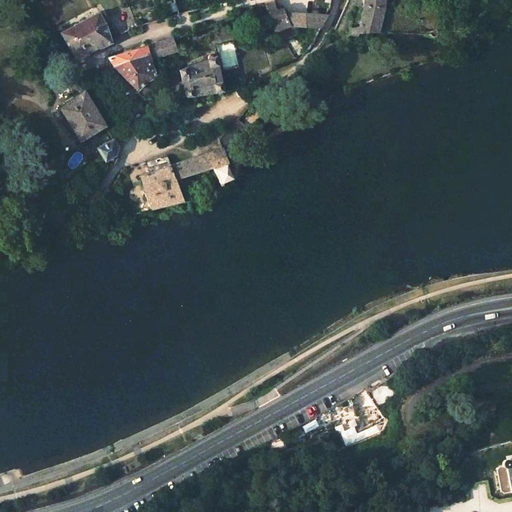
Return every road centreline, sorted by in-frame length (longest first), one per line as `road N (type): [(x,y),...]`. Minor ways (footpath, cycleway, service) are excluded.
road 1 (primary): [(511,308),(434,326),(86,511)]
road 2 (track): [(275,511),(387,439),(390,411),(365,364)]
